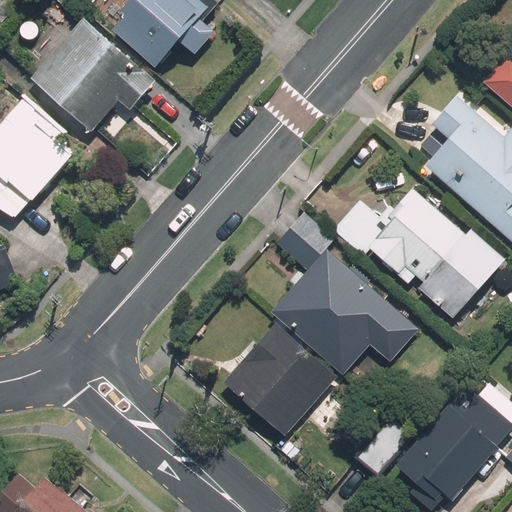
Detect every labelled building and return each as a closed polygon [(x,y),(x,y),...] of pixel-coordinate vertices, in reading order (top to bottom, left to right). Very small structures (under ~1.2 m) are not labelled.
[(0,0),(0,25),(3,28),(26,0),(0,0)] [(199,21),(208,10),(196,0),(134,0),(121,15),(125,19),(112,34),(155,72),(178,46),(193,59),(215,34),(199,21)] [(156,85),(83,22),(30,83),(91,135),(118,104),(130,115),(156,85)] [(511,58),(507,54),(482,83),(511,109),(511,58)] [(32,207),(76,156),(58,141),(62,137),(64,139),(69,133),(25,95),(20,100),(23,102),(0,127),(0,213),(12,225),(29,205),(32,207)] [(433,157),(423,168),(511,244),(511,127),(501,138),(454,98),(431,126),(435,129),(420,147),(433,157)] [(453,319),(508,258),(473,227),(465,236),(412,189),(394,210),(390,207),(380,218),(361,201),(334,231),(364,257),(369,251),(397,275),(404,268),(422,284),(418,288),(453,319)] [(334,240),(305,215),(278,246),(308,271),(325,250),(334,240)] [(0,292),(20,284),(4,247),(0,248),(0,292)] [(419,331),(325,250),(308,271),(270,314),(343,377),(369,346),(390,364),(419,331)] [(404,270),(398,277),(407,285),(414,278),(404,270)] [(337,378),(275,325),(222,385),(284,439),(337,378)] [(451,503),(511,428),(511,396),(511,394),(497,382),(495,386),(480,374),(452,409),(447,404),(396,467),(403,472),(395,482),(431,511),(443,497),(451,503)] [(411,438),(390,418),(355,458),(376,477),(411,438)] [(0,492),(0,511),(81,511),(45,479),(36,489),(18,473),(0,492)]
